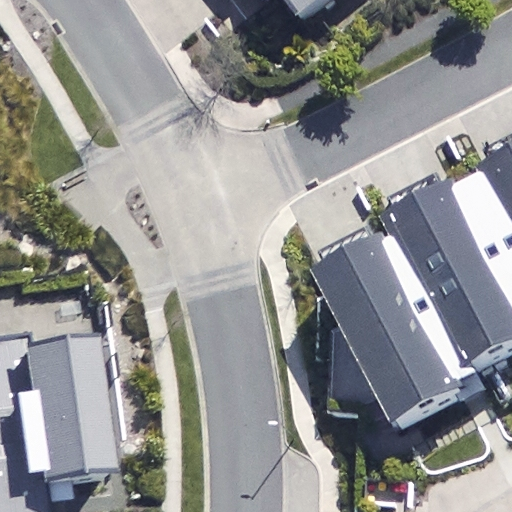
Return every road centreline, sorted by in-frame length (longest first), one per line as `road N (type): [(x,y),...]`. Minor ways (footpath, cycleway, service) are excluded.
road 1 (residential): [(511,41),(196,203)]
road 2 (residential): [(196,203),(234,331),(246,511)]
road 3 (residential): [(85,0),(196,203)]
